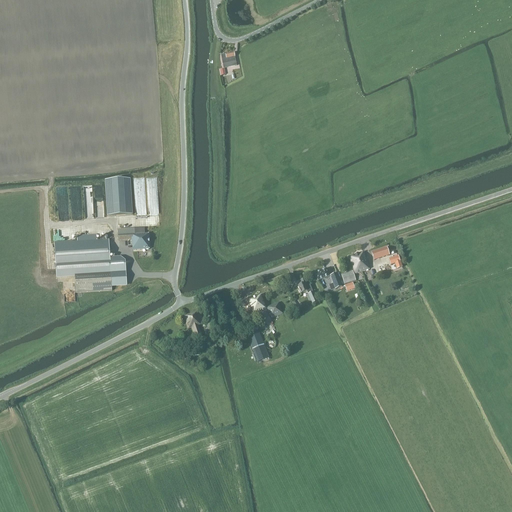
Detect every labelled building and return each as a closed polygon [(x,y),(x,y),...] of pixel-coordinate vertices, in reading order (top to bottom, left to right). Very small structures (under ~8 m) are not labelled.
[(223,69),(239,66),(238,61),(236,61),(234,53),(221,56),(223,64),(224,66),(223,66),(223,69)] [(132,215),(130,180),(105,181),(107,216),(132,215)] [(72,185),(73,204),(74,204),(75,215),(81,215),(81,210),(83,210),(82,184),(72,185)] [(128,240),(128,244),(128,246),(133,245),(133,250),(149,249),(150,249),(149,244),(149,234),(145,234),(144,229),(117,230),(118,240),(128,240)] [(77,242),(54,243),(56,278),(75,276),(126,273),(125,262),(120,257),(110,258),(109,240),(97,241),(96,235),(77,236),(77,242)] [(389,256),(387,248),(372,253),(374,261),(389,256)] [(364,271),(369,269),(364,252),(356,255),(349,257),(355,275),(362,272),(365,272),(364,271)] [(399,266),(397,262),(395,258),(390,261),(393,269),(399,266)] [(329,277),(326,269),(315,273),(318,281),(329,277)] [(353,272),(341,275),(344,285),(356,281),(353,272)] [(126,273),(75,276),(76,294),(112,291),(112,286),(127,285),(126,273)] [(337,274),(330,277),(336,291),(342,288),(337,274)] [(299,290),(300,294),(307,292),(312,304),(317,302),(313,293),(310,286),(307,287),(305,279),(300,281),(302,285),(298,286),(299,290)] [(262,310),(266,309),(261,295),(247,300),(253,315),(263,312),(262,310)] [(272,318),(283,314),(279,303),(267,308),(269,315),(270,315),(272,318)] [(197,326),(204,324),(201,314),(197,315),(196,312),(183,316),(187,330),(191,328),(195,339),(202,337),(200,330),(199,331),(197,326)] [(269,358),(259,331),(247,335),(257,362),(269,358)] [(276,344),(276,343),(276,342),(275,341),(275,340),(273,338),(271,338),(270,338),(268,338),(267,339),(266,341),(265,342),(265,343),(265,345),(266,347),(268,348),(269,349),(270,349),(272,349),(273,348),(274,347),(275,346),(276,345),(276,344)]
